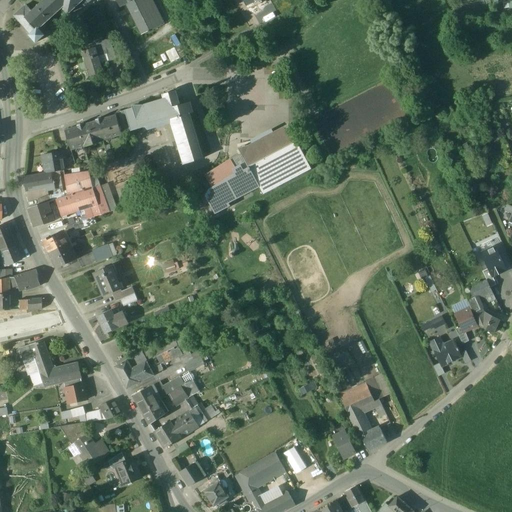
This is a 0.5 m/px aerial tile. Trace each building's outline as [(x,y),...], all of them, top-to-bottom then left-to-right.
[(44,0),(43,0),(42,0),(43,1),(38,6),(37,5),(36,6),(37,7),(31,12),(25,5),(14,16),(23,26),(37,42),(45,35),(42,32),(44,30),(44,29),(45,28),(44,27),(44,26),(43,24),(49,19),(50,21),(50,20),(49,19),(55,14),(56,15),(57,14),(56,13),(58,11),(63,17),(67,14),(67,15),(80,3),(84,7),(91,0),(44,0)] [(116,0),(120,7),(126,4),(142,35),(148,32),(149,33),(163,25),(150,0),(116,0)] [(297,43),(311,70),(364,43),(350,16),(297,43)] [(110,39),(103,41),(107,54),(109,62),(116,60),(110,39)] [(103,41),(94,44),(95,48),(96,48),(98,57),(107,54),(103,41)] [(185,56),(180,46),(175,48),(180,59),(185,56)] [(86,65),(100,61),(98,57),(96,48),(95,48),(82,52),(86,65)] [(100,61),(86,65),(89,77),(103,73),(100,61)] [(184,104),(179,106),(177,99),(175,92),(162,95),(163,99),(167,112),(169,119),(183,164),(201,159),(201,158),(202,158),(188,114),(192,113),(189,103),(184,104)] [(163,99),(115,114),(115,116),(119,126),(167,112),(163,99)] [(167,112),(119,126),(121,134),(169,119),(167,112)] [(98,119),(105,140),(121,135),(119,126),(115,116),(102,120),(101,118),(98,119)] [(105,140),(98,119),(95,120),(96,121),(84,125),(83,124),(80,125),(87,146),(103,142),(103,141),(105,140)] [(87,146),(80,125),(77,126),(77,127),(65,131),(71,150),(83,147),(84,147),(87,146)] [(257,142),(239,151),(241,155),(248,167),(296,142),(287,126),(270,135),(268,133),(256,139),(257,142)] [(248,167),(247,167),(248,168),(250,172),(258,188),(262,195),(311,169),(296,141),(296,142),(248,167)] [(64,152),(42,156),(45,173),(50,172),(63,170),(64,170),(62,160),(66,159),(64,152)] [(247,167),(248,167),(241,155),(230,161),(234,168),(240,165),(243,170),(248,168),(247,167)] [(204,176),(212,188),(233,174),(232,169),(234,168),(230,161),(229,160),(204,176)] [(229,204),(258,188),(250,172),(248,168),(243,170),(240,165),(234,168),(232,169),(233,174),(212,188),(208,190),(205,196),(214,215),(230,206),(229,204)] [(94,171),(64,176),(68,196),(92,189),(100,186),(94,171)] [(45,173),(23,177),(25,192),(40,189),(40,188),(45,187),(45,191),(54,190),(54,187),(53,181),(52,181),(51,179),(50,172),(45,173)] [(180,190),(177,182),(158,188),(161,196),(180,190)] [(100,185),(110,210),(116,208),(107,183),(100,185)] [(97,205),(84,210),(87,219),(109,212),(100,186),(92,189),(97,205)] [(68,196),(56,200),(57,205),(61,217),(84,210),(97,205),(92,189),(68,196)] [(49,196),(38,200),(39,205),(50,201),(49,196)] [(47,203),(28,209),(35,228),(53,222),(47,203)] [(6,225),(0,227),(0,251),(15,246),(6,225)] [(52,239),(51,237),(42,241),(48,254),(69,243),(64,232),(52,239)] [(69,243),(48,254),(56,270),(77,259),(69,243)] [(107,245),(91,251),(94,257),(104,253),(109,251),(107,245)] [(15,246),(0,251),(0,257),(1,262),(4,267),(20,260),(15,246)] [(487,269),(491,277),(506,270),(495,247),(480,254),(487,269)] [(104,253),(94,257),(96,263),(106,259),(104,253)] [(164,263),(166,272),(179,270),(177,260),(164,263)] [(110,266),(94,273),(103,296),(120,289),(110,266)] [(486,281),(490,288),(495,285),(491,277),(487,269),(482,272),(486,281)] [(10,270),(0,270),(0,279),(7,278),(10,278),(10,270)] [(35,270),(13,277),(13,278),(16,287),(18,291),(24,289),(25,291),(40,286),(35,270)] [(10,278),(7,278),(7,288),(16,287),(13,278),(10,278)] [(486,281),(463,292),(468,304),(475,301),(483,297),(484,299),(493,295),(490,288),(486,281)] [(131,288),(112,296),(115,302),(120,300),(134,294),(131,288)] [(7,295),(0,294),(0,310),(9,311),(8,295),(7,295)] [(134,294),(120,300),(123,306),(137,300),(134,294)] [(26,300),(18,301),(18,311),(27,310),(26,300)] [(41,300),(26,300),(27,310),(42,310),(41,300)] [(483,317),(475,301),(468,304),(478,326),(483,317)] [(167,307),(153,313),(155,317),(161,315),(161,316),(169,312),(167,307)] [(469,308),(455,315),(460,328),(463,333),(464,332),(477,326),(469,308)] [(114,319),(110,311),(97,317),(105,334),(127,324),(123,314),(114,319)] [(498,320),(485,313),(483,317),(478,326),(493,334),(499,322),(498,320)] [(442,317),(430,323),(432,327),(435,328),(445,323),(442,317)] [(430,323),(421,327),(423,331),(432,327),(430,323)] [(463,333),(460,328),(455,330),(462,344),(469,341),(464,332),(463,333)] [(453,341),(445,345),(441,344),(439,338),(429,342),(441,367),(461,357),(458,350),(458,349),(457,349),(453,341)] [(159,364),(149,369),(152,375),(162,370),(160,365),(164,363),(164,364),(181,354),(187,351),(183,344),(180,339),(152,353),(149,348),(142,352),(148,362),(156,357),(159,364)] [(42,341),(29,346),(34,358),(24,361),(30,376),(39,373),(44,387),(63,382),(80,378),(81,378),(78,364),(53,369),(42,341)] [(29,346),(19,349),(24,361),(34,358),(29,346)] [(142,352),(115,367),(125,386),(129,387),(152,375),(149,369),(146,362),(148,362),(142,352)] [(190,355),(181,360),(184,365),(193,361),(190,355)] [(193,361),(184,365),(189,376),(204,368),(199,358),(193,361)] [(39,373),(30,376),(33,387),(44,387),(39,373)] [(171,383),(165,386),(164,390),(167,395),(181,386),(184,384),(179,377),(170,382),(171,383)] [(80,378),(63,382),(65,389),(82,385),(80,378)] [(160,383),(149,388),(133,395),(149,424),(168,412),(161,399),(167,395),(164,390),(160,383)] [(365,383),(338,396),(341,402),(368,389),(365,383)] [(82,385),(65,389),(68,404),(87,400),(83,385),(82,385)] [(181,386),(168,395),(175,407),(182,402),(189,398),(181,386)] [(368,389),(341,402),(348,415),(358,410),(370,404),(374,402),(374,401),(368,389)] [(191,402),(189,398),(182,402),(188,411),(194,407),(191,402)] [(378,399),(374,401),(374,402),(370,404),(372,409),(374,408),(381,405),(378,399)] [(113,401),(99,406),(106,419),(106,420),(121,414),(113,401)] [(205,410),(200,403),(196,406),(194,407),(188,411),(188,412),(189,412),(192,417),(197,413),(204,423),(211,419),(205,410)] [(381,405),(374,408),(379,418),(386,415),(381,405)] [(214,413),(209,406),(205,410),(211,419),(216,416),(216,415),(214,413)] [(7,407),(0,408),(0,415),(8,414),(7,407)] [(65,419),(84,415),(83,407),(63,411),(65,419)] [(362,412),(360,413),(358,410),(348,415),(359,439),(361,438),(360,437),(369,433),(361,416),(363,415),(362,412)] [(101,411),(95,413),(98,421),(106,419),(101,411)] [(188,412),(170,423),(180,438),(198,427),(191,417),(192,417),(189,412),(188,412)] [(169,422),(153,432),(164,449),(180,438),(170,423),(170,422),(169,422)] [(85,423),(72,425),(73,432),(86,429),(85,423)] [(72,425),(59,427),(65,436),(73,432),(72,425)] [(369,433),(360,437),(361,438),(368,452),(387,443),(379,428),(369,433)] [(86,429),(73,432),(65,436),(71,446),(74,444),(73,444),(87,434),(86,429)] [(345,432),(332,438),(342,458),(354,452),(345,432)] [(87,434),(73,444),(74,444),(79,453),(77,455),(78,455),(78,456),(79,455),(88,468),(109,454),(103,444),(96,448),(87,434)] [(185,443),(175,449),(179,456),(189,449),(185,443)] [(79,453),(74,444),(71,446),(77,455),(79,453)] [(71,446),(67,448),(74,458),(78,455),(77,455),(71,446)] [(293,474),(304,469),(295,446),(284,451),(293,474)] [(275,452),(258,463),(235,476),(250,503),(253,502),(257,509),(263,506),(258,496),(251,485),(259,481),(261,485),(274,478),(272,475),(284,468),(275,452)] [(121,453),(108,462),(110,469),(114,467),(117,466),(116,465),(125,462),(121,453)] [(125,462),(116,465),(117,466),(114,467),(121,486),(141,478),(137,470),(136,470),(132,459),(125,462)] [(205,475),(196,462),(192,464),(201,478),(205,475)] [(192,464),(180,472),(189,486),(201,478),(192,464)] [(86,478),(89,484),(95,481),(91,475),(86,478)] [(216,476),(202,484),(206,490),(218,482),(219,481),(216,476)] [(218,482),(206,490),(204,491),(213,505),(219,502),(221,505),(226,502),(224,499),(227,497),(227,496),(230,494),(227,490),(224,492),(218,482)] [(357,485),(344,492),(344,493),(352,508),(356,506),(365,501),(357,485)] [(263,506),(257,509),(258,511),(282,511),(295,506),(288,492),(282,496),(280,492),(276,494),(278,498),(263,506)] [(389,507),(388,507),(394,511),(411,511),(413,511),(397,497),(389,507)] [(342,511),(336,500),(313,511),(342,511)] [(371,511),(365,501),(356,506),(357,507),(360,508),(361,511),(371,511)] [(394,511),(388,507),(389,507),(385,503),(378,511),(379,511),(394,511)]
